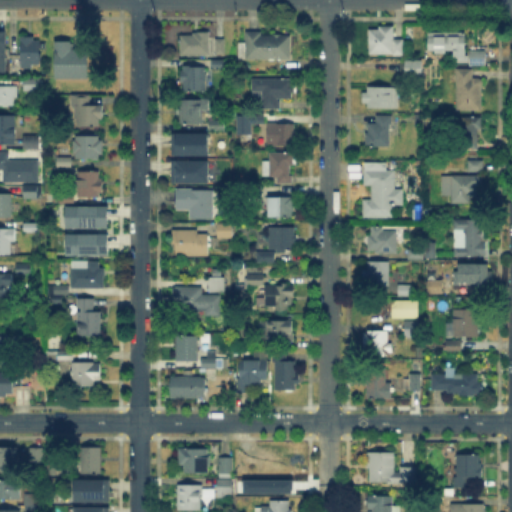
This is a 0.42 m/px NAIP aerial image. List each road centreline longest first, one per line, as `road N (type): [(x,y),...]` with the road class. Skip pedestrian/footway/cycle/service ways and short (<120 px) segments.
road 1 (residential): [(0,422),(511,423)]
road 2 (residential): [(137,511),(138,0)]
road 3 (residential): [(327,511),(327,0)]
